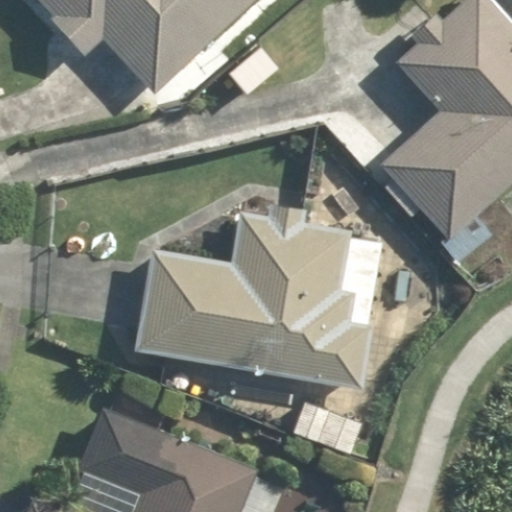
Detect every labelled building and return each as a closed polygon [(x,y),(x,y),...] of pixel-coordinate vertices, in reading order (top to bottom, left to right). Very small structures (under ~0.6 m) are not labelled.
[(14,0),(70,58),(97,32),(153,91),(247,0),(14,0)] [(511,37),(478,0),(455,0),(390,60),(434,109),(374,164),(443,239),(511,176),(511,37)] [(260,41),(217,73),(239,102),(282,71),(260,41)] [(256,216),(235,213),(227,261),(147,249),(132,352),(358,385),(380,236),(296,224),(298,210),(258,204),(256,216)] [(230,511),(249,467),(97,404),(71,468),(133,493),(125,511),(57,511),(24,498),(18,511),(230,511)]
